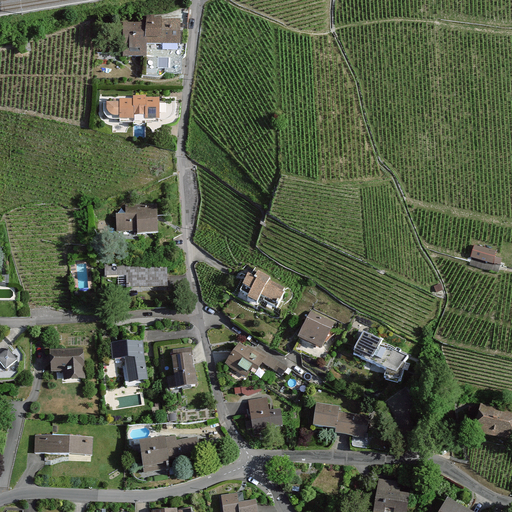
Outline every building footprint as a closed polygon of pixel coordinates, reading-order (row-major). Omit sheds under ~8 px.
[(142,24),(125,23),(125,56),(143,56),(144,44),(181,44),(181,20),(142,19),(142,24)] [(160,99),(109,99),(109,115),(121,115),(121,119),(134,119),(134,115),(146,115),(146,119),(160,120),(160,99)] [(157,206),(129,207),(129,214),(119,215),(120,233),(158,231),(157,206)] [(497,252),(475,246),(473,255),(477,256),(475,263),(493,268),(497,252)] [(130,265),(107,265),(107,277),(125,277),(125,286),(168,287),(168,268),(130,268),(130,265)] [(255,280),(249,277),(241,291),(250,297),(248,301),(256,305),(260,299),(276,308),(286,291),(258,274),(255,280)] [(434,284),(436,291),(444,288),(441,281),(434,284)] [(334,326),(312,314),(300,336),(322,348),(334,326)] [(409,358),(365,335),(356,353),(400,375),(409,358)] [(142,341),(113,344),(114,360),(126,359),(128,382),(145,381),(142,341)] [(266,359),(242,343),(227,365),(246,377),(253,367),(258,370),(266,359)] [(17,359),(8,348),(0,353),(0,360),(6,368),(17,359)] [(84,350),(52,351),(52,372),(65,372),(65,380),(85,379),(84,350)] [(192,350),(174,352),(177,376),(170,377),(171,389),(196,386),(192,350)] [(268,401),(252,401),(252,431),(270,431),(270,425),(280,425),(280,411),(268,411),(268,401)] [(342,408),(319,404),(316,425),(338,428),(338,434),(365,438),(368,417),(341,414),(342,408)] [(511,428),(511,413),(483,407),(477,430),(510,438),(511,428)] [(94,438),(36,437),(36,454),(93,455),(94,438)] [(196,437),(143,441),(145,471),(169,469),(168,456),(198,454),(196,437)] [(397,483),(380,482),(377,511),(406,511),(409,493),(396,492),(397,483)] [(241,495),(223,498),(224,511),(258,511),(256,501),(243,503),(241,495)] [(468,511),(449,501),(442,511),(468,511)]
